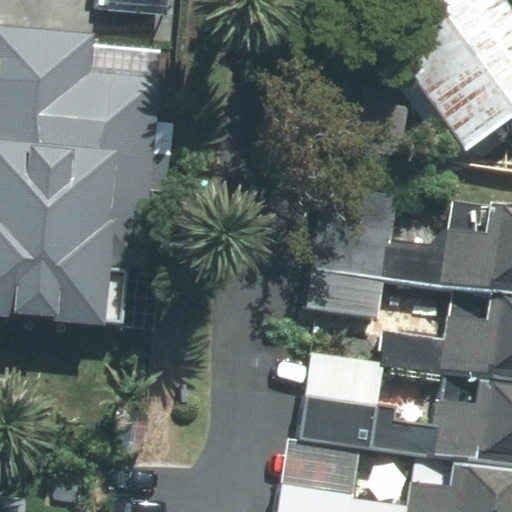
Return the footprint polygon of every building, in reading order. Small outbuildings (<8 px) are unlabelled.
[(511,111),(511,34),(487,0),(339,0),(452,155),(511,111)] [(85,32),(0,26),(0,222),(139,234),(150,79),(82,74),(85,32)] [(511,208),(473,204),(469,234),(437,230),(430,283),(511,291),(511,208)] [(511,301),(473,297),(471,320),(439,316),(433,370),(511,378),(511,301)] [(511,385),(461,379),(459,402),(427,398),(421,453),(511,462),(511,385)] [(435,466),(433,488),(401,484),(397,511),(498,511),(503,473),(435,466)]
